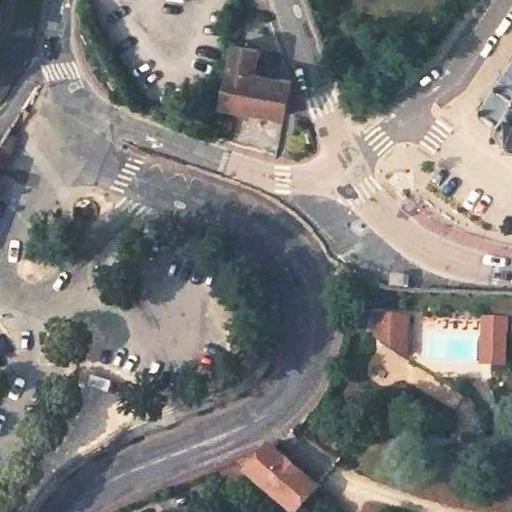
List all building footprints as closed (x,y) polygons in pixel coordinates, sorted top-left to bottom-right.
[(257,48),(233,42),(221,103),(282,117),(289,87),(289,83),(261,76),(255,74),(253,70),(257,48)] [(478,101),(474,106),(476,108),(474,110),(479,114),(481,111),(494,120),(492,122),(493,123),(492,126),(495,129),(497,126),(498,127),(500,125),(511,132),(511,55),(507,59),(510,62),(501,75),(498,73),(496,77),(495,76),(491,81),(495,84),(481,103),(478,101)] [(0,152),(0,165),(5,168),(25,128),(17,125),(0,152)] [(408,277),(391,276),(391,288),(408,289),(408,277)] [(234,304),(230,300),(222,309),(228,313),(227,320),(239,321),(239,315),(245,312),(240,301),(234,304)] [(405,317),(376,317),(375,339),(404,357),(405,317)] [(507,319),(482,318),(481,364),(506,364),(507,319)] [(269,453),(238,466),(249,475),(293,511),(294,511),(314,490),(269,453)] [(249,475),(238,466),(219,474),(224,486),(249,475)]
